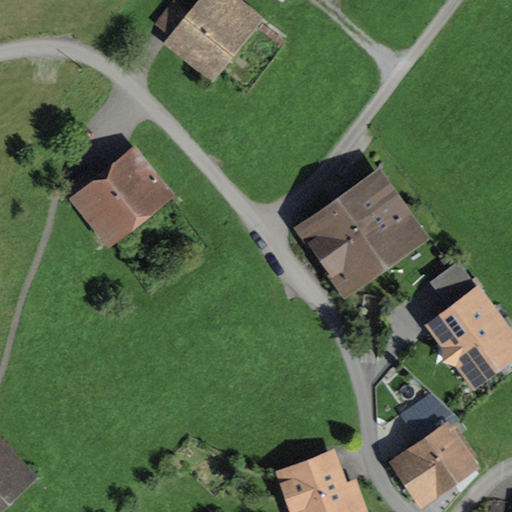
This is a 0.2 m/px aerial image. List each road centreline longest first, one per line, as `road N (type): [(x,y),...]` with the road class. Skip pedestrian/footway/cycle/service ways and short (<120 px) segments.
road 1 (residential): [(264,228),(105,64),(44,45),(0,50)]
road 2 (residential): [(401,511),(366,454),(359,383),(345,346),(264,228)]
road 3 (residential): [(264,228),(449,0)]
